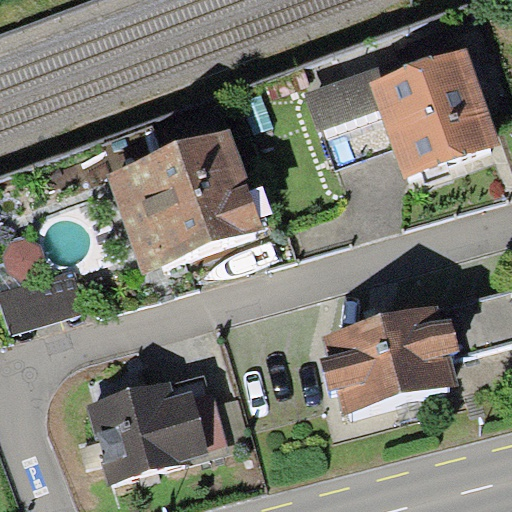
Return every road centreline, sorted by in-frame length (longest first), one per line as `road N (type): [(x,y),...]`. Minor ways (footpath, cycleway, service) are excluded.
road 1 (residential): [(54,511),(7,368),(511,225)]
road 2 (primary): [(391,511),(511,478)]
